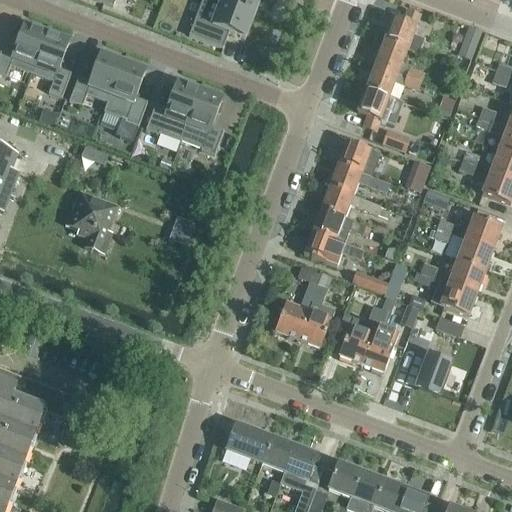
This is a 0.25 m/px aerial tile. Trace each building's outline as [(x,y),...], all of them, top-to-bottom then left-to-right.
[(116,0),(85,0),(113,10),(116,0)] [(213,2),(206,0),(202,0),(188,39),(223,52),(229,35),(245,41),(253,18),(213,2)] [(213,0),(213,2),(253,18),(260,0),(213,0)] [(394,21),(385,45),(408,54),(409,53),(420,57),(426,42),(415,38),(422,19),(408,13),(403,25),(394,21)] [(31,77),(47,36),(24,28),(14,55),(2,50),(0,55),(0,78),(6,80),(10,69),(31,77)] [(469,29),(458,58),(471,63),(482,34),(469,29)] [(69,45),(47,36),(31,77),(52,85),(48,96),(61,101),(71,76),(58,72),(69,45)] [(400,77),(408,54),(385,45),(376,68),(400,77)] [(78,79),(69,104),(82,109),(86,98),(108,106),(123,65),(101,57),(91,84),(78,79)] [(145,74),(123,65),(108,106),(104,115),(125,123),(119,140),(132,145),(147,105),(135,101),(145,74)] [(376,68),(367,91),(391,100),(397,85),(420,94),(423,86),(406,79),(400,77),(376,68)] [(511,72),(500,68),(496,77),(508,82),(511,72)] [(426,78),(409,71),(406,79),(423,86),(426,78)] [(508,82),(496,77),(494,85),(505,89),(508,82)] [(181,144),(199,94),(177,86),(167,113),(155,108),(145,133),(159,138),(159,136),(181,144)] [(391,100),(367,91),(358,115),(368,119),(364,130),(378,135),(385,117),(394,121),(399,107),(390,103),(391,100)] [(222,102),(199,94),(181,144),(201,152),(201,154),(214,159),(224,134),(211,129),(222,102)] [(448,122),(455,104),(443,99),(436,117),(448,122)] [(480,121),(492,125),(495,117),(483,113),(480,121)] [(42,114),(39,124),(54,129),(57,120),(42,114)] [(492,125),(480,121),(477,129),(488,134),(492,125)] [(511,157),(511,132),(507,131),(492,125),(488,134),(504,140),(499,153),(511,157)] [(388,135),(383,148),(405,156),(410,143),(388,135)] [(379,158),(347,145),(338,168),(370,181),(379,158)] [(0,202),(17,157),(0,150),(0,202)] [(511,182),(511,157),(499,153),(491,175),(511,182)] [(466,156),(463,165),(475,169),(478,161),(466,156)] [(441,157),(437,168),(446,171),(450,160),(441,157)] [(162,161),(159,169),(169,173),(172,165),(162,161)] [(414,164),(405,190),(420,196),(430,170),(414,164)] [(472,177),(475,169),(463,165),(460,173),(472,177)] [(370,181),(338,168),(330,191),(354,200),(359,187),(386,197),(390,188),(370,181)] [(511,182),(491,175),(488,183),(482,197),(510,208),(511,202),(511,182)] [(330,191),(321,213),(346,222),(350,210),(379,220),(387,223),(390,214),(382,211),(354,200),(330,191)] [(427,191),(422,202),(444,211),(449,199),(427,191)] [(119,211),(81,196),(68,230),(72,231),(72,233),(79,235),(77,240),(87,243),(84,252),(105,260),(113,238),(110,237),(119,211)] [(313,235),(337,244),(346,247),(350,236),(363,240),(366,230),(346,223),(346,222),(321,213),(313,235)] [(474,220),(465,242),(494,253),(502,230),(474,220)] [(450,237),(450,236),(453,228),(440,224),(437,232),(450,237)] [(450,237),(437,232),(434,240),(447,245),(450,237)] [(337,244),(313,235),(305,258),(337,270),(342,258),(360,265),(364,255),(337,245),(337,244)] [(494,253),(465,242),(457,264),(486,275),(494,253)] [(388,249),(384,260),(394,264),(399,252),(388,249)] [(478,297),(486,275),(457,264),(449,286),(478,297)] [(421,276),(434,280),(437,273),(424,268),(421,276)] [(322,282),(320,281),(322,277),(302,269),(298,280),(310,284),(299,311),(286,306),(275,334),(297,342),(322,282)] [(356,287),(366,291),(385,297),(389,287),(355,274),(352,285),(354,286),(354,287),(356,287)] [(434,280),(421,276),(418,284),(430,289),(434,280)] [(322,282),(297,342),(320,352),(335,313),(321,308),(328,291),(332,280),(323,277),(322,282)] [(449,286),(440,282),(432,305),(469,319),(478,297),(449,286)] [(383,313),(362,367),(385,376),(399,338),(385,332),(395,304),(388,301),(383,313)] [(343,317),(333,346),(343,350),(340,359),(362,367),(383,313),(373,309),(367,326),(356,322),(354,321),(343,317)] [(441,320),(436,332),(461,341),(465,329),(458,326),(441,320)] [(451,367),(428,359),(416,389),(439,397),(451,367)] [(98,409),(0,371),(0,511),(5,511),(43,415),(89,432),(98,409)] [(273,441),(273,440),(236,426),(226,453),(263,466),(273,441)] [(273,441),(263,466),(284,475),(285,475),(295,449),(273,441)] [(285,475),(284,475),(280,487),(302,495),(313,499),(315,495),(323,472),(313,469),(318,457),(295,449),(285,475)] [(328,492),(351,500),(361,475),(338,466),(328,492)] [(383,483),(361,475),(351,500),(346,511),(372,511),(373,509),(383,483)] [(373,509),(381,511),(397,511),(405,492),(383,483),(373,509)] [(280,490),(271,486),(266,498),(275,502),(280,490)] [(405,492),(397,511),(423,511),(428,500),(418,496),(419,492),(407,487),(405,492)] [(308,511),(313,499),(302,495),(295,511),(308,511)] [(313,499),(308,511),(322,511),(327,499),(315,495),(313,499)] [(243,511),(217,502),(213,511),(243,511)]
